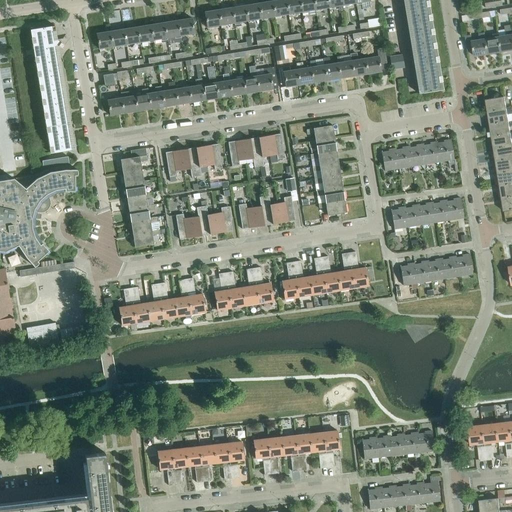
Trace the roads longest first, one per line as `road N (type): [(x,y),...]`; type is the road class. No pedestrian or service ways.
road 1 (residential): [(94,144),(113,270),(377,229)]
road 2 (residential): [(364,133),(361,111),(349,103),(94,144)]
road 3 (residential): [(451,472),(447,407),(485,315),(484,238)]
road 4 (residential): [(153,511),(345,486)]
road 5 (residential): [(70,1),(94,144)]
road 6 (residential): [(484,238),(391,257),(382,253),(377,229)]
